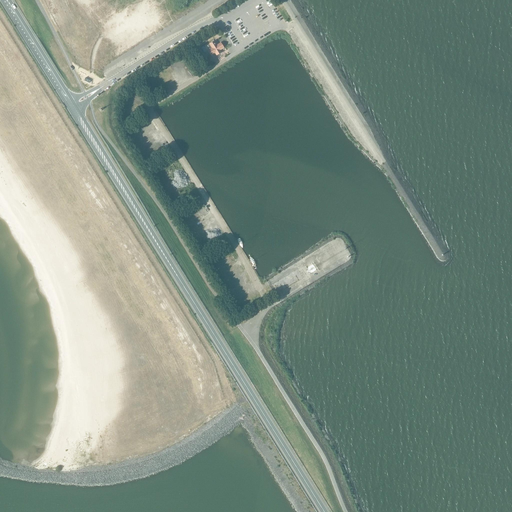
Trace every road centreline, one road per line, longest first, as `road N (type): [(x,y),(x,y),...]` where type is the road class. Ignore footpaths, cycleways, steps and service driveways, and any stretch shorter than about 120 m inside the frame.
road 1 (trunk): [(324,511),(74,110)]
road 2 (unclassified): [(101,87),(216,19),(232,24),(243,42),(204,73)]
road 3 (trunk): [(69,103),(5,0)]
